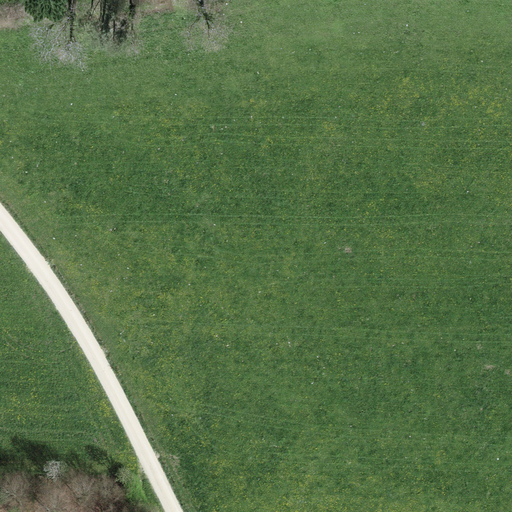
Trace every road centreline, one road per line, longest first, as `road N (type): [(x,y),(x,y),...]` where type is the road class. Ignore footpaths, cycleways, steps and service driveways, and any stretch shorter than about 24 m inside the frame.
road 1 (residential): [(175,511),(73,321)]
road 2 (unclassified): [(73,321),(0,215)]
